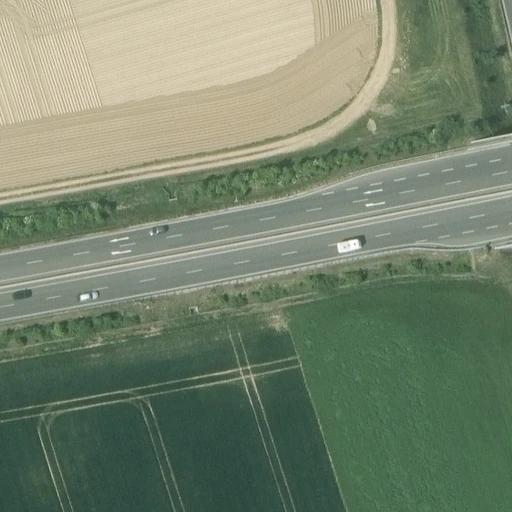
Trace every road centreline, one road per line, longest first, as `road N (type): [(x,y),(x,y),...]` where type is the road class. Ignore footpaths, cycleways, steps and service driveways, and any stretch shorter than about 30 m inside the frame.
road 1 (trunk): [(511,172),(0,271)]
road 2 (trunk): [(0,311),(511,219)]
road 3 (track): [(384,0),(390,36),(380,76),(342,124),(298,145),(0,202)]
